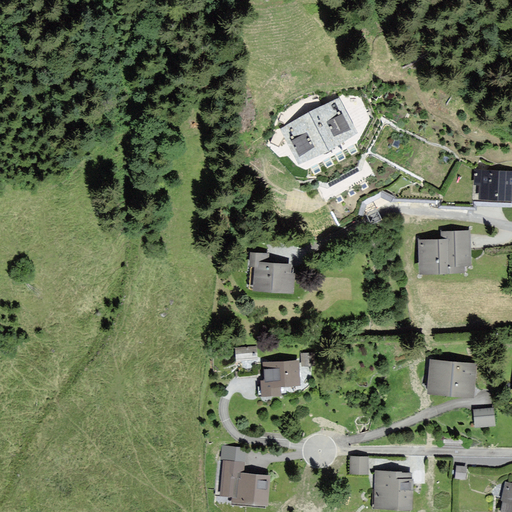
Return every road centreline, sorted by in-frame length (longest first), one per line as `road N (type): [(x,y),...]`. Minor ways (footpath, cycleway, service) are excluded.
road 1 (residential): [(511,453),(254,441),(236,435),(225,403)]
road 2 (residential): [(511,225),(385,211),(301,250)]
